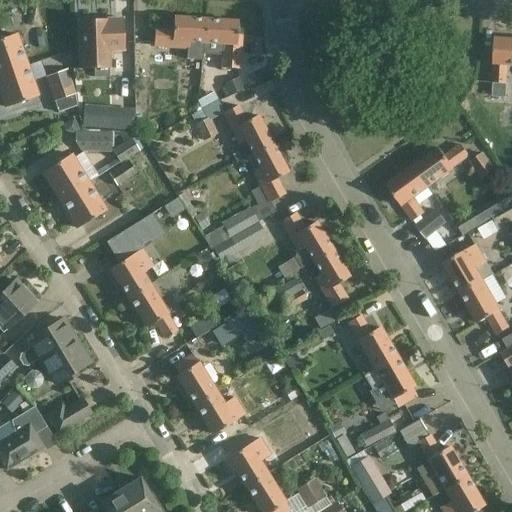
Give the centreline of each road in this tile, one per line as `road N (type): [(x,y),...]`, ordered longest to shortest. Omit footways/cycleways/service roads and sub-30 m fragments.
road 1 (residential): [(511,469),(304,108),(289,68),(283,0)]
road 2 (residential): [(145,422),(0,181)]
road 3 (residential): [(145,422),(0,511)]
